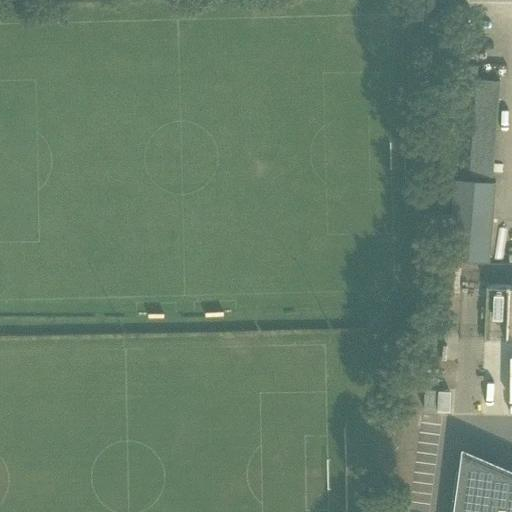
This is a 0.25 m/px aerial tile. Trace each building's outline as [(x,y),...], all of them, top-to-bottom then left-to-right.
[(466,176),(494,177),(498,78),(471,76),(466,176)] [(455,178),(455,179),(449,258),(489,261),(495,182),(465,179),(463,179),(456,178),(455,178)] [(454,266),(445,266),(443,318),(452,318),(454,266)] [(511,285),(492,285),(490,338),(511,338),(511,285)] [(511,511),(511,476),(464,456),(457,511),(511,511)]
